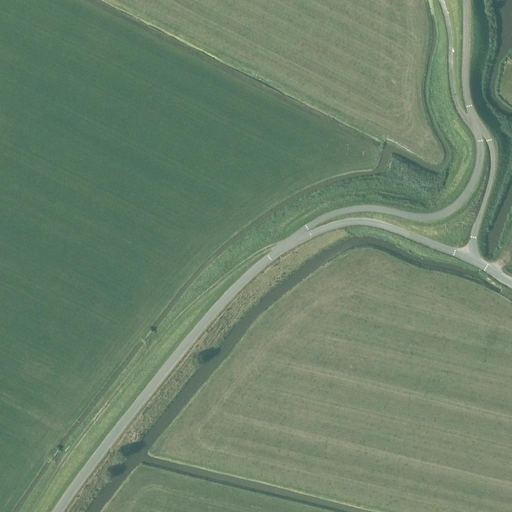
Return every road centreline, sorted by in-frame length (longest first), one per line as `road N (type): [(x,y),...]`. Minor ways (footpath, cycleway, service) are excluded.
road 1 (track): [(278,250),(253,256),(174,323),(31,511)]
road 2 (tertiary): [(57,511),(195,331),(278,250)]
road 3 (unclassified): [(278,250),(343,210),(422,217),(447,211),(476,173),(474,121)]
road 4 (tertiary): [(468,257),(356,221),(278,250)]
road 5 (unclassified): [(468,257),(492,164),(489,141),(474,121)]
road 6 (track): [(439,0),(455,107),(474,121)]
road 7 (unclassified): [(474,121),(465,91),(465,0)]
